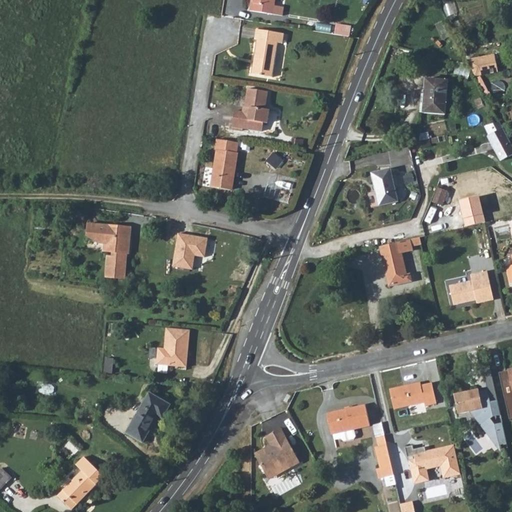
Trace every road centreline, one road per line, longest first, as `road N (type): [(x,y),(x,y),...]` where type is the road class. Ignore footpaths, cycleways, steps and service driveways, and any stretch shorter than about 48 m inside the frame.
road 1 (secondary): [(396,0),(296,242)]
road 2 (tertiary): [(511,327),(312,372)]
road 3 (residential): [(221,28),(205,45),(179,208)]
road 4 (track): [(179,208),(0,196)]
road 5 (secondary): [(239,382),(159,511)]
road 6 (unknown): [(369,360),(402,491)]
road 7 (unclassified): [(296,242),(179,208)]
